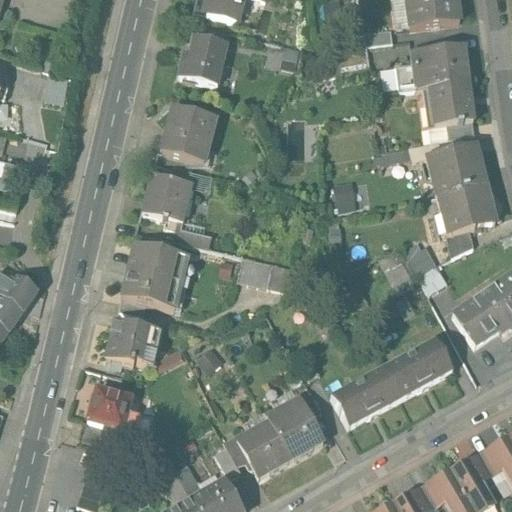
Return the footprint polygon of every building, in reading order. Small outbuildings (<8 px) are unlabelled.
[(195,0),(193,12),(235,21),(239,0),(195,0)] [(404,0),(409,30),(459,23),(455,0),(404,0)] [(364,36),(366,48),(393,45),(391,32),(364,36)] [(183,53),(178,78),(216,87),(226,47),(193,39),(190,55),(183,53)] [(400,95),(423,92),(467,85),(461,47),(410,54),(412,68),(397,71),(400,95)] [(322,54),(322,80),(369,74),(366,48),(322,54)] [(472,124),(467,85),(423,92),(425,108),(431,107),(434,129),(446,127),(472,124)] [(170,130),(163,155),(199,165),(203,148),(207,149),(214,122),(173,111),(168,129),(170,130)] [(446,127),(448,142),(474,137),(472,124),(446,127)] [(427,159),(439,156),(436,144),(410,150),(413,163),(427,160),(427,159)] [(484,188),(475,150),(448,156),(448,154),(439,156),(427,159),(427,160),(437,199),(484,188)] [(144,195),(139,216),(176,225),(185,184),(151,177),(146,195),(144,195)] [(336,211),(366,209),(365,183),(334,184),(336,211)] [(185,184),(176,225),(182,226),(191,186),(185,184)] [(473,229),(494,224),(486,188),(484,188),(437,199),(436,199),(439,214),(445,213),(451,239),(468,234),(474,233),(473,229)] [(445,240),(450,261),(472,250),(468,234),(451,239),(445,240)] [(187,259),(134,246),(121,300),(174,313),(187,259)] [(394,293),(415,285),(401,248),(380,256),(394,293)] [(242,258),(236,282),(281,292),(286,268),(242,258)] [(445,285),(435,268),(426,273),(437,291),(445,285)] [(21,281),(18,276),(14,282),(1,273),(0,274),(0,299),(22,314),(36,293),(32,291),(29,288),(25,285),(21,281)] [(471,305),(453,318),(475,349),(498,333),(503,340),(511,333),(511,328),(510,325),(511,323),(511,280),(510,278),(492,290),(494,292),(472,307),(471,305)] [(0,299),(0,331),(7,336),(22,314),(0,299)] [(108,354),(132,360),(134,352),(147,355),(153,330),(116,321),(108,354)] [(383,371),(400,402),(451,374),(434,343),(383,371)] [(157,362),(161,370),(184,359),(180,351),(157,362)] [(204,371),(217,364),(210,351),(197,357),(204,371)] [(330,400),(347,430),(400,402),(383,371),(330,400)] [(99,439),(117,444),(120,432),(122,432),(130,400),(95,391),(87,422),(103,427),(99,439)] [(310,394),(297,401),(308,421),(321,414),(310,394)] [(266,419),(269,423),(291,462),(292,463),(311,452),(311,451),(322,444),(308,421),(297,401),(266,419)] [(103,427),(87,422),(83,421),(79,433),(99,439),(103,427)] [(237,441),(235,442),(247,462),(257,481),(267,475),(268,476),(286,466),(285,465),(291,462),(269,423),(237,441)] [(235,442),(237,441),(235,437),(222,444),(226,450),(236,468),(247,462),(235,442)] [(490,450),(502,470),(511,486),(511,445),(508,439),(490,450)] [(236,468),(226,450),(213,458),(227,484),(241,476),(236,468)] [(479,456),(491,476),(502,470),(490,450),(479,456)] [(95,451),(91,464),(112,471),(116,458),(95,451)] [(470,461),(481,481),(491,476),(479,456),(470,461)] [(470,461),(450,473),(472,511),(480,511),(495,504),(481,481),(470,461)] [(112,471),(91,464),(80,496),(101,503),(112,471)] [(154,474),(175,511),(178,511),(192,504),(170,466),(154,474)] [(472,511),(450,473),(432,483),(444,503),(448,511),(472,511)] [(421,489),(433,509),(444,503),(432,483),(421,489)] [(192,504),(196,511),(239,511),(224,486),(192,504)] [(421,489),(411,495),(421,511),(428,511),(433,509),(421,489)] [(421,511),(411,495),(392,506),(395,511),(421,511)]
